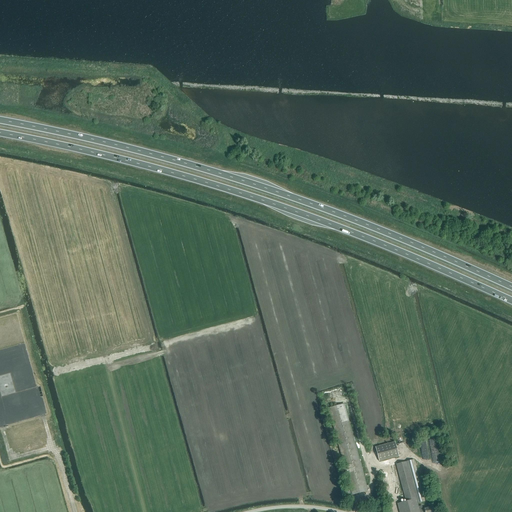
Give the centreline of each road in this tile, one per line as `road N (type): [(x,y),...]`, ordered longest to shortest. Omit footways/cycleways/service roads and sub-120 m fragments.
road 1 (trunk): [(0,133),(265,201),(511,301)]
road 2 (trunk): [(511,287),(271,190),(0,120)]
